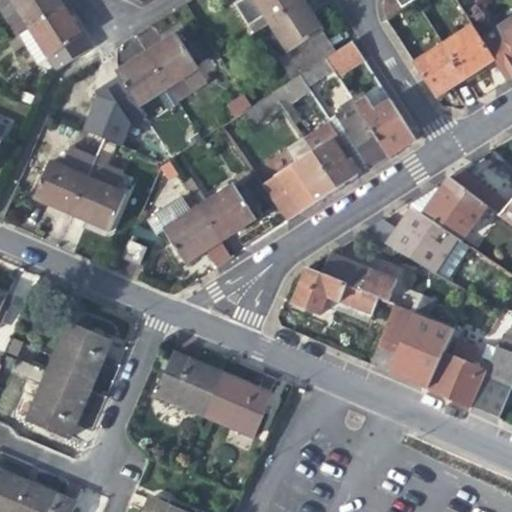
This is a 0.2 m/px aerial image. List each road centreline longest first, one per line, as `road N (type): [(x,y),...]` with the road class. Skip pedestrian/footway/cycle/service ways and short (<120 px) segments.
road 1 (residential): [(511,451),(236,334)]
road 2 (residential): [(443,148),(282,250)]
road 3 (residential): [(88,477),(163,303)]
road 4 (residential): [(163,303),(0,234)]
road 5 (residential): [(443,148),(350,0)]
road 6 (unknown): [(341,511),(396,402)]
